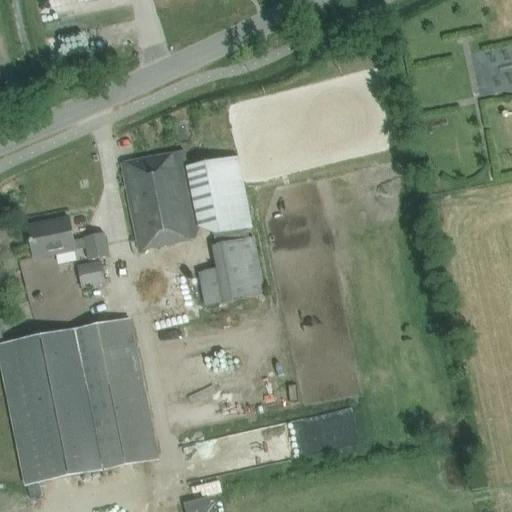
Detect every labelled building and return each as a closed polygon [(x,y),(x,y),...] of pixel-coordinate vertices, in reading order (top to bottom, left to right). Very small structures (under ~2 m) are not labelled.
[(511,46),(474,52),(479,93),(511,89),(511,46)] [(186,152),(123,165),(140,252),(197,241),(201,230),(214,235),(214,237),(215,237),(217,247),(215,248),(220,270),(200,274),(206,309),(266,296),(255,239),(250,240),(248,230),(253,229),(239,158),(189,168),(186,152)] [(430,161),(417,164),(420,176),(433,173),(430,161)] [(69,219),(28,227),(35,260),(87,250),(90,261),(109,257),(104,235),(84,239),(84,241),(73,243),(69,219)] [(101,266),(77,271),(81,290),(105,285),(101,266)] [(0,346),(0,350),(27,486),(159,460),(130,321),(0,346)] [(212,511),(209,498),(184,505),(186,511),(212,511)]
